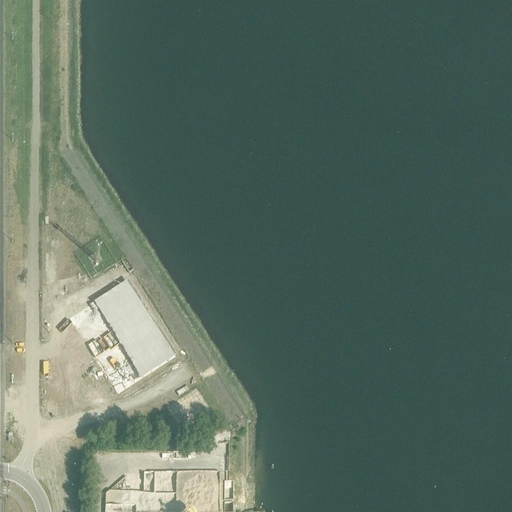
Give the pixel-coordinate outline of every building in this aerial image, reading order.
[(94,303),(68,319),(117,395),(176,357),(127,281),(99,299),(101,302),(96,305),(94,303)] [(68,412),(86,409),(84,397),(66,401),(68,412)] [(47,420),(65,414),(62,403),(44,408),(47,420)] [(184,413),(177,417),(189,435),(210,421),(199,403),(184,413)] [(164,482),(177,481),(176,472),(163,473),(164,482)]
